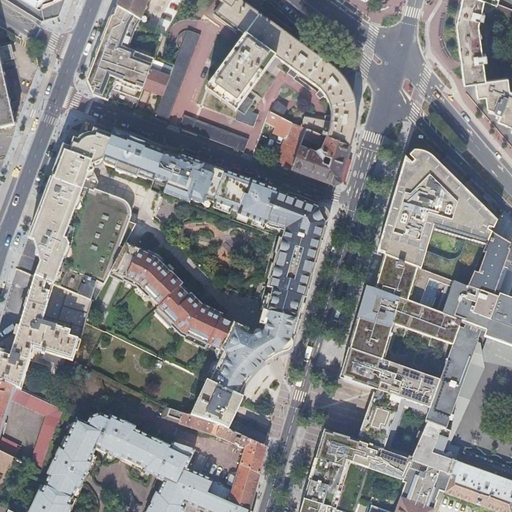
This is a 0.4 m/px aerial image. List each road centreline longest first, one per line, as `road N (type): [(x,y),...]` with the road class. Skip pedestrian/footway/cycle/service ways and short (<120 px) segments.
road 1 (residential): [(56,96),(357,201)]
road 2 (residential): [(308,370),(330,369),(390,161),(370,155)]
road 3 (primary): [(308,370),(357,201)]
road 4 (secondary): [(511,184),(398,58)]
road 5 (secondary): [(388,94),(511,208)]
road 6 (primary): [(56,96),(0,253)]
